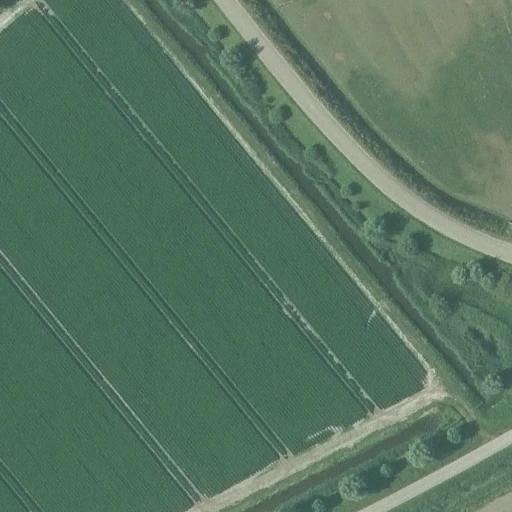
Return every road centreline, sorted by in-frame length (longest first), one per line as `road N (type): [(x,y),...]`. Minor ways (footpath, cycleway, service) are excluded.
road 1 (unclassified): [(511,256),(445,228),(370,172),(230,0)]
road 2 (unclassified): [(356,511),(511,427)]
